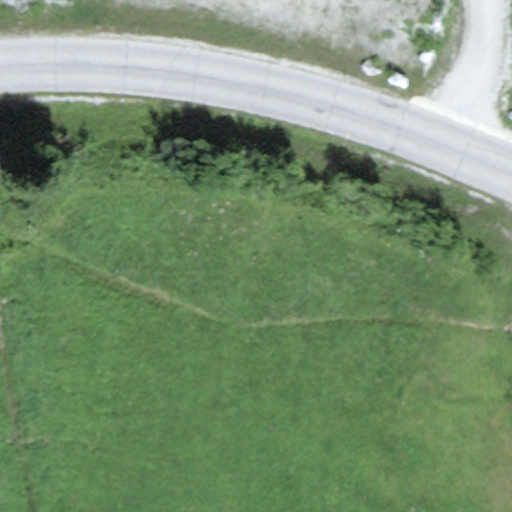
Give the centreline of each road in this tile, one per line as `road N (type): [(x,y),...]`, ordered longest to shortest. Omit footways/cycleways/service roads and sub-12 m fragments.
road 1 (unclassified): [(0,70),(52,67),(274,90),(511,170)]
road 2 (track): [(473,154),(486,22),(480,0)]
